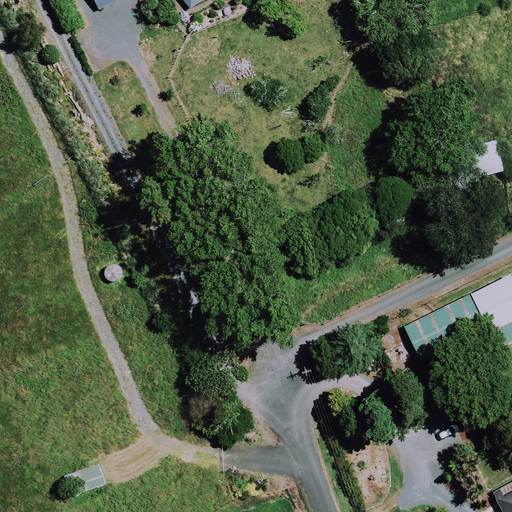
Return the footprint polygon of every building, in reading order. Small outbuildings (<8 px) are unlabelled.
[(96,0),(102,11),(124,0),(96,0)] [(180,0),(192,15),(210,0),(180,0)] [(509,170),(497,141),(463,154),(474,183),(509,170)] [(511,276),(472,295),(490,335),(511,324),(511,276)] [(490,335),(472,295),(406,325),(424,365),(490,335)] [(413,373),(404,351),(392,356),(400,377),(413,373)] [(110,485),(101,462),(64,476),(72,499),(110,485)] [(511,511),(511,481),(495,491),(505,511),(511,511)]
